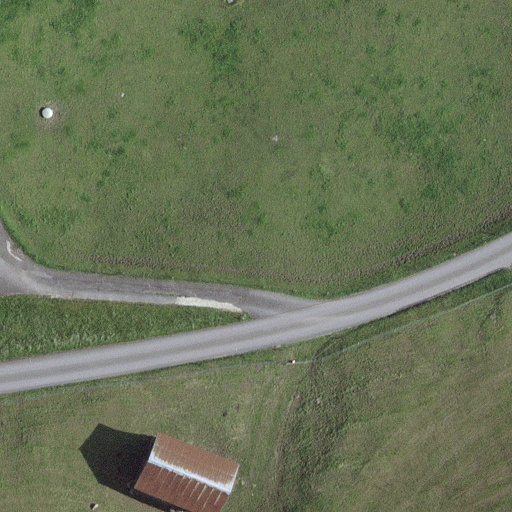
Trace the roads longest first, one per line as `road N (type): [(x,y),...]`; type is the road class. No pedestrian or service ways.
road 1 (unclassified): [(511,235),(466,265),(311,321),(77,367),(0,372)]
road 2 (unknown): [(311,321),(65,272),(25,244),(0,184)]
